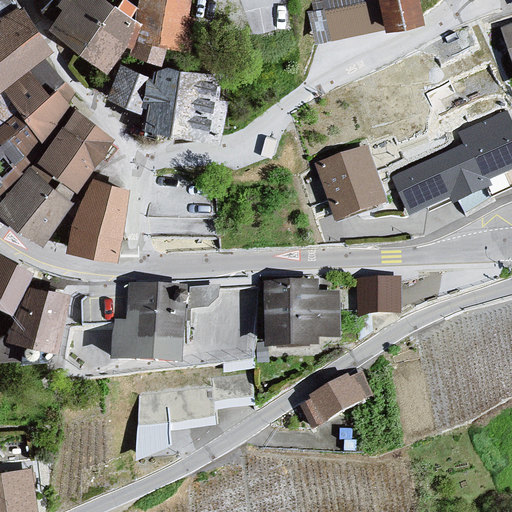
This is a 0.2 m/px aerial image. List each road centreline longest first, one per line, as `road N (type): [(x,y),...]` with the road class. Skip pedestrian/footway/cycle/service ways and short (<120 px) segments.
road 1 (tertiary): [(511,287),(429,314),(176,472),(85,511)]
road 2 (residential): [(138,265),(146,166),(239,145),(293,98),(403,44),(455,0)]
road 3 (tertiary): [(138,265),(425,256),(511,244)]
road 4 (tertiary): [(0,225),(49,255),(138,265)]
